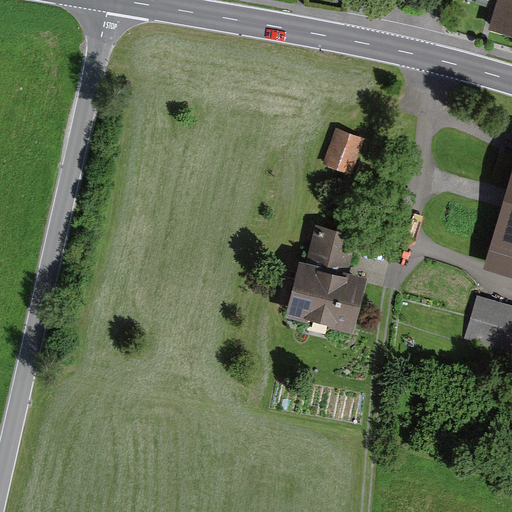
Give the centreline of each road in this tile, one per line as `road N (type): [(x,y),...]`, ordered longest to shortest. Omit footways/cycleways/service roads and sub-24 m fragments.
road 1 (unclassified): [(107,0),(0,491)]
road 2 (secondary): [(126,0),(398,49),(511,82)]
road 3 (track): [(374,433),(25,373)]
road 4 (track): [(388,287),(366,511)]
